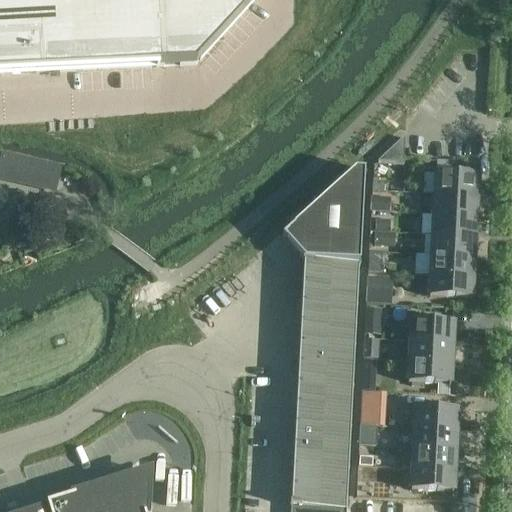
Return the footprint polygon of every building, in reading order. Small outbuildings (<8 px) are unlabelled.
[(0,0),(0,77),(197,67),(255,2),(255,0),(0,0)] [(402,164),(404,140),(403,140),(377,163),(402,164)] [(2,158),(0,166),(0,178),(54,191),(59,172),(2,158)] [(436,162),(434,197),(443,197),(475,199),(477,176),(475,176),(475,177),(450,176),(450,163),(436,162)] [(292,229),(281,239),(302,262),(359,265),(362,204),(363,173),(354,173),(325,198),(292,229)] [(434,197),(433,217),(442,217),(474,219),(475,199),(443,197),(434,197)] [(371,199),(370,214),(389,215),(390,200),(371,199)] [(433,217),(432,237),(441,238),(473,239),(474,219),(442,217),(433,217)] [(432,237),(431,258),(440,258),(472,260),(473,239),(441,238),(432,237)] [(368,255),(367,275),(380,276),(381,256),(368,255)] [(431,258),(430,278),(439,278),(471,280),(472,260),(440,258),(431,258)] [(300,283),(358,286),(359,265),(302,262),(300,283)] [(430,278),(429,299),(469,301),(469,303),(470,303),(471,280),(439,278),(430,278)] [(392,282),(367,281),(365,305),(391,307),(392,282)] [(299,303),(357,306),(358,286),(300,283),(299,303)] [(298,324),(356,327),(357,306),(299,303),(298,324)] [(381,312),(365,311),(364,338),(380,339),(381,312)] [(411,322),(409,344),(451,346),(452,323),(451,323),(451,324),(411,322)] [(297,345),(354,347),(356,327),(298,324),(297,345)] [(364,342),(363,361),(378,362),(379,342),(364,342)] [(450,366),(451,346),(409,344),(408,364),(450,366)] [(296,365),(353,368),(354,347),(297,345),(296,365)] [(408,364),(407,385),(448,387),(448,389),(449,389),(450,366),(408,364)] [(353,368),(296,365),(295,386),(352,389),(353,368)] [(375,367),(362,366),(361,389),(374,389),(375,367)] [(294,406),(351,409),(352,389),(295,386),(294,406)] [(383,395),(362,394),(361,414),(382,415),(383,395)] [(293,427),(350,430),(351,409),(294,406),(293,427)] [(455,433),(456,410),(455,410),(455,411),(414,410),(413,431),(455,433)] [(292,447),(349,450),(350,430),(293,427),(292,447)] [(454,453),(455,433),(413,431),(412,451),(454,453)] [(291,468),(348,471),(349,450),(292,447),(291,468)] [(412,451),(411,471),(453,473),(454,453),(412,451)] [(359,459),(358,469),(371,469),(372,460),(359,459)] [(290,489),(347,492),(348,471),(291,468),(290,489)] [(149,511),(152,470),(68,495),(69,499),(45,506),(46,508),(31,511),(149,511)] [(452,497),(453,473),(411,471),(410,492),(450,495),(450,496),(452,497)] [(345,511),(347,492),(290,489),(289,509),(344,511),(345,511)]
